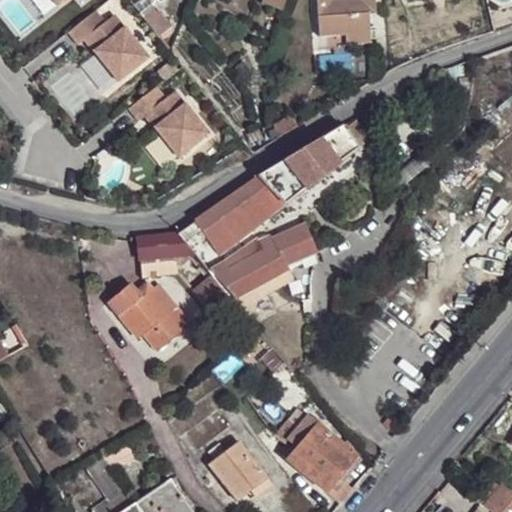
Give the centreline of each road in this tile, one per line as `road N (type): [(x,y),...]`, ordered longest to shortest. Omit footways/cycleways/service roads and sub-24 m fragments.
road 1 (residential): [(0,194),(141,223),(285,151),(436,54),(511,34)]
road 2 (unclassified): [(511,350),(374,511)]
